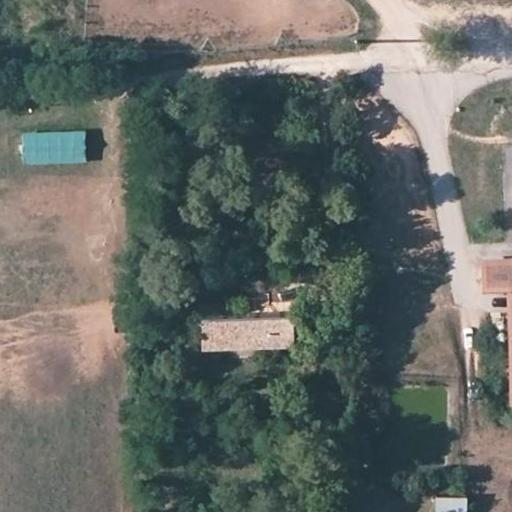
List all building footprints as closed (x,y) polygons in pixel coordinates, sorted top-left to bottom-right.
[(87,161),(86,128),(23,131),(24,164),(87,161)] [(86,217),(84,184),(20,187),(22,221),(86,217)] [(511,396),(511,263),(483,264),(484,290),(509,290),(511,397),(511,396)] [(293,341),(292,310),(200,312),(200,343),(293,341)] [(172,381),(171,365),(161,365),(161,381),(172,381)] [(467,511),(468,494),(436,493),(435,511),(467,511)]
